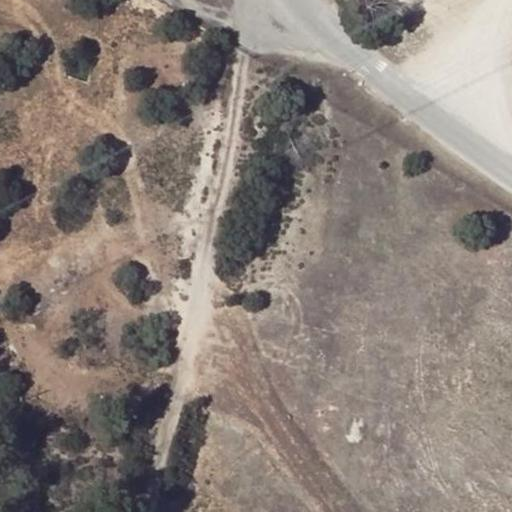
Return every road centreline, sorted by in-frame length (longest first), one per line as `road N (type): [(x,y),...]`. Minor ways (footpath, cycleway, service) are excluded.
road 1 (track): [(268,0),(253,27),(242,110),(151,511)]
road 2 (track): [(429,119),(511,17)]
